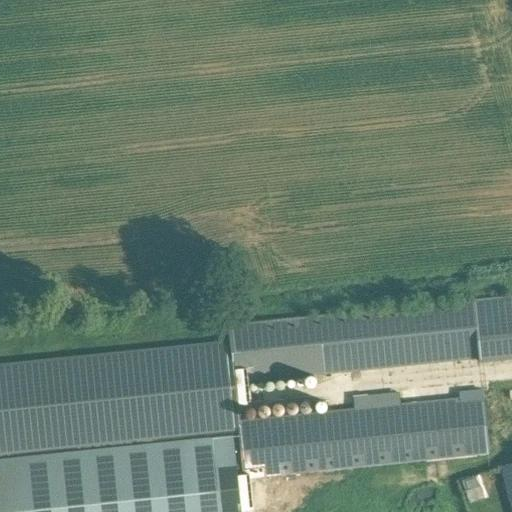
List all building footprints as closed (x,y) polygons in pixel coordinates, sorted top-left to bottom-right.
[(511,295),(473,300),(478,357),(479,363),(511,359),(511,295)] [(229,326),(231,339),(235,383),(248,382),(478,357),(473,300),(453,302),(229,326)] [(250,403),(248,382),(235,383),(231,339),(0,362),(0,455),(239,431),(238,421),(237,404),(250,403)] [(354,409),(238,421),(239,431),(244,475),(249,475),(250,477),(469,455),(487,453),(483,396),(482,389),(458,391),(459,399),(400,405),(398,392),(353,397),(354,409)] [(253,507),(250,477),(249,475),(244,475),(237,476),(233,436),(0,459),(0,511),(240,511),(241,510),(249,510),(249,508),(253,507)] [(511,463),(501,467),(511,506),(511,463)] [(466,481),(475,502),(490,495),(481,474),(466,481)]
